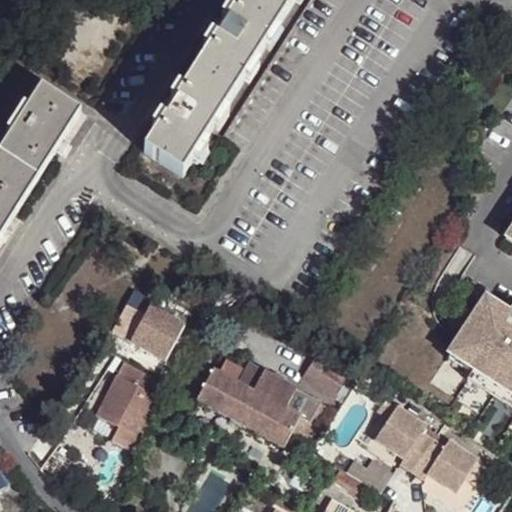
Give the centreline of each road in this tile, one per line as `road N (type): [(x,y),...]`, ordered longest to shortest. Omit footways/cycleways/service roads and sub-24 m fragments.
road 1 (residential): [(192,0),(84,166)]
road 2 (residential): [(74,511),(30,464),(0,414)]
